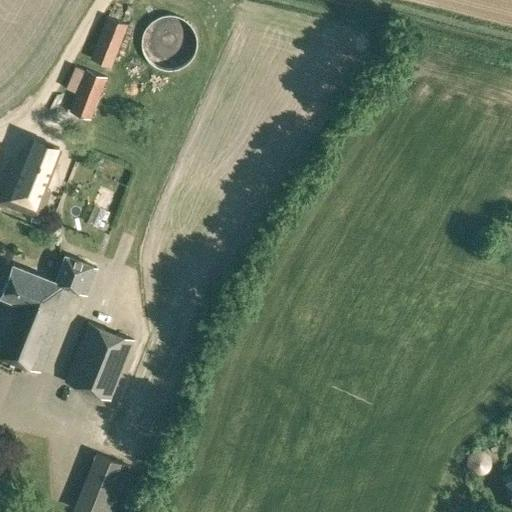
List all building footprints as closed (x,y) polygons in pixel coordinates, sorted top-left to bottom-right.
[(111,66),(128,23),(108,15),(91,58),(111,66)] [(200,47),(200,46),(199,41),(197,34),(194,30),(191,26),(186,22),(181,20),(176,19),(171,18),(167,19),(160,21),(156,23),(152,27),(149,30),(146,35),(145,41),(144,47),(145,52),(146,58),(149,62),(153,67),(156,69),(161,72),(168,74),(173,74),(178,74),(183,72),(188,69),(192,66),(195,62),(198,57),(199,52),(200,47)] [(91,119),(107,76),(85,68),(69,110),(91,119)] [(64,173),(69,161),(43,150),(38,162),(25,157),(11,192),(37,202),(51,168),(64,173)] [(177,179),(178,206),(227,206),(226,178),(177,179)] [(511,253),(511,217),(500,213),(489,246),(511,253)] [(86,293),(96,266),(65,254),(55,280),(13,264),(1,295),(6,297),(0,310),(0,354),(39,370),(72,288),(86,293)] [(175,305),(171,323),(181,326),(179,333),(191,336),(197,311),(175,305)] [(65,381),(108,398),(132,339),(89,321),(65,381)] [(73,508),(82,511),(111,511),(129,467),(95,453),(73,508)]
